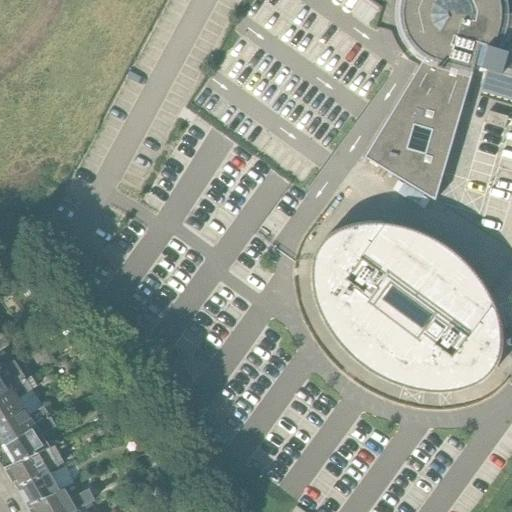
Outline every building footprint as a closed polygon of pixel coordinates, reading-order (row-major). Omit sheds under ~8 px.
[(511,14),(504,15),(503,5),(501,0),(403,0),(402,8),(401,18),(403,28),(406,37),(411,45),(418,52),(425,58),(362,162),(364,163),(367,160),(436,201),(475,67),(487,71),(480,92),(511,101),(511,14)] [(497,308),(491,296),(490,294),(482,281),(472,268),(465,261),(453,250),(440,241),(432,236),(417,230),(402,225),(387,222),(371,222),(349,227),(344,229),(335,233),(330,236),(323,243),(319,248),(315,256),(313,262),(312,278),(313,293),(318,309),(324,323),(332,336),(342,349),(353,360),(366,370),(379,378),(388,383),(403,388),(423,393),(440,394),(455,393),(471,388),(480,384),(485,381),(492,374),(495,370),(499,361),(501,355),(502,345),(502,329),(499,314),(497,308)] [(0,372),(2,371),(0,366),(0,352),(10,346),(5,337),(0,340),(0,372)] [(0,372),(0,398),(27,380),(25,377),(29,375),(25,368),(7,379),(2,371),(0,372)] [(0,424),(41,402),(33,390),(38,386),(32,376),(27,380),(0,398),(0,424)] [(0,424),(0,434),(6,444),(50,417),(55,414),(49,404),(44,407),(41,402),(0,424)] [(18,462),(49,449),(51,448),(43,436),(57,427),(50,417),(6,444),(18,462)] [(15,488),(50,472),(59,466),(64,464),(57,451),(60,449),(58,445),(50,450),(49,449),(18,462),(4,469),(15,488)] [(26,507),(61,491),(50,472),(15,488),(26,507)] [(29,511),(75,511),(79,510),(95,502),(89,489),(71,500),(65,489),(61,491),(26,507),(29,511)]
